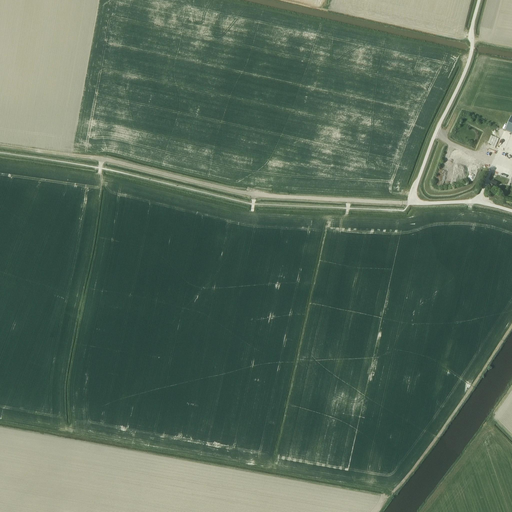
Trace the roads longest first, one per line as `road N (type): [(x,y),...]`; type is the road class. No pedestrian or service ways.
road 1 (track): [(410,202),(253,195),(101,158),(0,145)]
road 2 (unclassified): [(511,211),(479,202),(410,202),(469,59),(478,0)]
